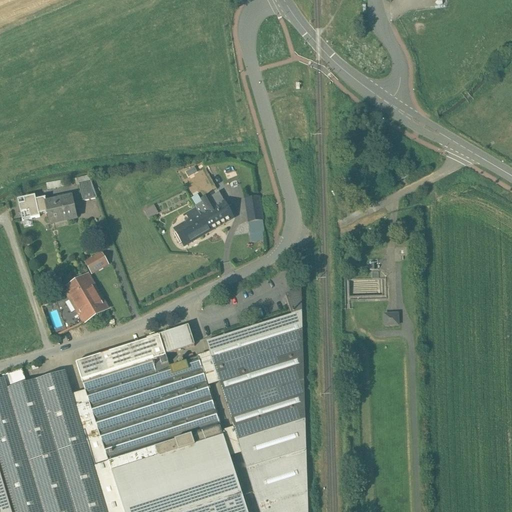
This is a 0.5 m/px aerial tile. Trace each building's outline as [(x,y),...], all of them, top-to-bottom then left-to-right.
[(247,162),(225,160),(224,174),(246,176),(247,162)] [(97,198),(91,182),(79,185),(82,202),(97,198)] [(258,190),(244,192),(245,199),(259,197),(258,190)] [(219,193),(196,207),(200,216),(209,232),(232,218),(219,193)] [(35,196),(23,199),(25,204),(19,205),(20,213),(29,212),(30,219),(40,217),(39,215),(45,213),(46,217),(47,216),(48,216),(46,203),(45,199),(46,199),(46,198),(36,200),(35,196)] [(46,203),(48,216),(50,225),(76,219),(72,197),(46,203)] [(259,197),(245,199),(249,223),(263,221),(259,197)] [(158,205),(147,209),(150,218),(161,213),(158,205)] [(29,212),(20,213),(22,221),(30,219),(29,212)] [(200,216),(175,230),(184,246),(209,232),(200,216)] [(263,221),(249,223),(250,233),(264,231),(263,221)] [(364,239),(356,244),(360,253),(369,248),(364,239)] [(101,254),(86,263),(92,274),(107,265),(101,254)] [(88,276),(64,289),(84,323),(107,309),(88,276)] [(301,289),(285,294),(292,315),(302,312),(301,289)] [(292,315),(206,342),(215,369),(230,415),(238,441),(305,420),(302,312),(292,315)] [(395,314),(384,314),(385,326),(396,325),(395,314)] [(188,326),(176,330),(182,350),(195,346),(188,326)] [(176,330),(158,336),(161,343),(166,355),(182,350),(176,330)] [(148,341),(76,363),(82,381),(161,363),(165,375),(171,373),(169,368),(166,355),(161,343),(158,336),(148,339),(148,341)] [(161,363),(82,381),(85,392),(95,422),(108,463),(109,463),(112,472),(124,511),(185,511),(242,494),(223,437),(220,427),(218,419),(203,372),(199,359),(169,368),(171,373),(165,375),(161,363)] [(215,369),(203,372),(218,419),(230,415),(215,369)] [(65,373),(7,390),(42,511),(74,511),(54,441),(83,433),(72,396),(65,373)] [(4,380),(0,381),(0,511),(42,511),(7,390),(4,380)] [(108,463),(95,422),(85,392),(72,396),(83,433),(106,511),(124,511),(112,472),(109,463),(108,463)] [(307,511),(305,420),(238,441),(259,511),(307,511)] [(106,511),(83,433),(54,441),(74,511),(106,511)] [(247,511),(242,494),(185,511),(247,511)]
